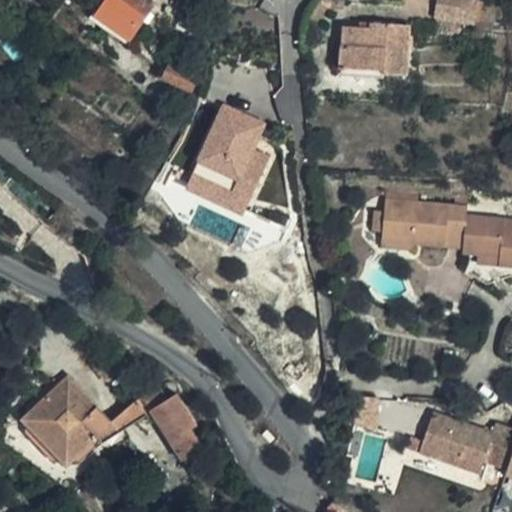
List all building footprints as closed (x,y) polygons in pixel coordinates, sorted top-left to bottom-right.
[(146,1),(146,0),(106,0),(137,23),(150,4),(146,1)] [(439,0),(438,19),(456,22),(462,21),(463,0),(439,0)] [(370,26),(371,21),(371,19),(347,16),(346,24),(370,26)] [(453,38),(456,22),(438,19),(436,36),(453,38)] [(408,25),(371,21),(370,26),(346,24),(344,42),(341,42),(338,64),(381,69),(380,73),(403,75),(408,25)] [(488,51),(489,22),(474,21),(471,49),(488,51)] [(189,90),(196,78),(171,65),(164,77),(189,90)] [(184,188),(247,215),(278,144),(266,139),(274,120),(223,98),(184,188)] [(446,252),(449,228),(428,226),(429,219),(412,217),(412,211),(379,206),(375,242),(424,249),(446,252)] [(451,215),(449,228),(446,252),(454,253),(472,256),(472,261),(508,266),(511,242),(511,232),(475,227),(476,219),(451,215)] [(511,224),(508,224),(476,219),(475,227),(511,232),(511,224)] [(424,249),(375,242),(374,248),(424,255),(424,249)] [(472,256),(454,253),(453,258),(472,261),(472,256)] [(111,350),(94,366),(107,381),(125,365),(111,350)] [(164,383),(163,385),(164,389),(166,393),(170,395),(174,394),(177,393),(179,390),(179,386),(178,383),(176,380),(173,378),(170,378),(168,379),(166,380),(164,383)] [(134,403),(133,405),(115,424),(99,441),(105,447),(153,412),(152,411),(177,393),(174,394),(170,395),(166,393),(164,389),(163,385),(134,403)] [(69,386),(61,394),(68,401),(77,392),(69,386)] [(99,441),(115,424),(77,392),(68,401),(61,394),(34,423),(43,432),(35,440),(70,472),(99,441)] [(197,425),(177,393),(152,411),(153,412),(183,460),(204,447),(192,428),(197,425)] [(356,426),(379,428),(381,396),(358,394),(356,426)] [(508,467),(511,454),(511,423),(495,418),(492,429),(435,410),(424,442),(420,454),(440,460),(478,473),(483,459),(508,467)] [(25,432),(35,440),(43,432),(34,423),(25,432)] [(420,454),(424,442),(412,437),(404,464),(416,467),(420,454)] [(436,474),(440,460),(420,454),(416,467),(436,474)]
